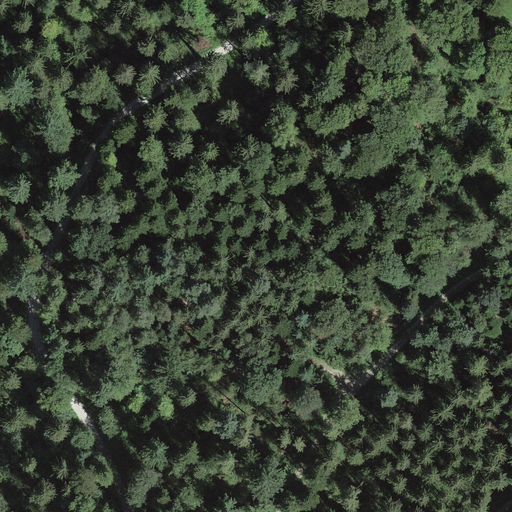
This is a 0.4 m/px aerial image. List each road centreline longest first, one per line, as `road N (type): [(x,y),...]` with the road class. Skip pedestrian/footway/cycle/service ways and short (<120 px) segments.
road 1 (track): [(292,0),(119,116),(89,160),(34,293),(32,335),(83,415),(127,511)]
road 2 (track): [(511,258),(456,287),(350,387),(280,511)]
